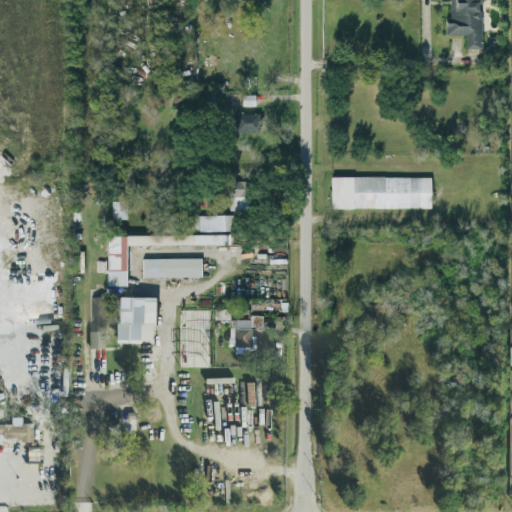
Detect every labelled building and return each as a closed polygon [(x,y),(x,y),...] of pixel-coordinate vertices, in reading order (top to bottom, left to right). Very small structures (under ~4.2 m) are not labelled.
[(480,49),(480,4),(481,4),(480,0),(450,0),(450,19),(444,19),(444,36),(465,36),(465,49),(480,49)] [(235,133),(258,133),(259,114),(235,114),(235,133)] [(430,178),(330,176),(330,208),(429,210),(430,178)] [(227,197),(247,197),(247,181),(227,182),(227,197)] [(127,220),(126,202),(111,202),(112,220),(127,220)] [(162,214),(162,232),(177,232),(177,214),(162,214)] [(230,216),(183,216),(184,227),(191,227),(191,232),(230,231),(230,216)] [(106,236),(106,286),(126,286),(125,246),(227,245),(227,235),(106,236)] [(201,278),(200,258),(141,259),(141,279),(201,278)] [(89,297),(90,351),(106,351),(105,296),(89,297)] [(154,298),(118,298),(117,344),(153,344),(154,298)] [(180,369),(208,370),(209,311),(181,310),(180,369)] [(262,327),(261,316),(250,317),(251,328),(262,327)] [(235,355),(253,355),(252,320),(229,320),(230,349),(235,349),(235,355)] [(0,441),(34,442),(34,426),(23,425),(23,420),(13,420),(13,427),(0,426),(0,441)]
